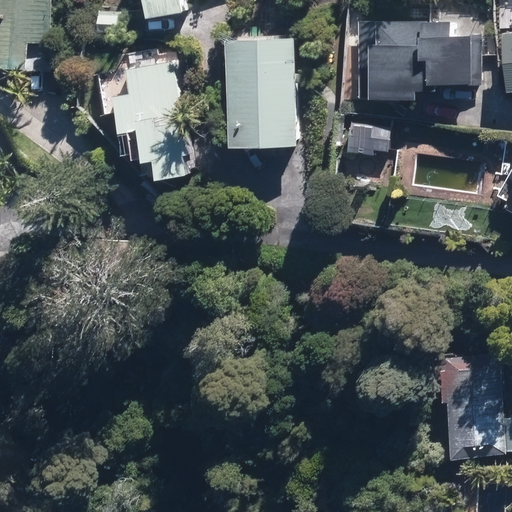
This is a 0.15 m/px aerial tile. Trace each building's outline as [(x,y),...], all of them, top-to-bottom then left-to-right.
[(57,0),(0,0),(0,67),(54,70),(57,0)] [(191,13),(188,0),(156,0),(159,18),(191,13)] [(361,20),(360,100),(425,102),(425,90),(445,90),(445,81),(484,81),(485,30),(458,29),(459,21),(361,20)] [(302,36),(234,36),(234,145),(303,145),(302,36)] [(140,158),(152,157),(154,177),(193,173),(180,55),(175,56),(174,48),(133,53),(134,67),(106,70),(110,103),(122,101),(126,132),(137,131),(140,158)] [(511,200),(511,202),(510,208),(511,208),(511,174),(502,195),(511,200)] [(511,417),(507,418),(504,353),(453,355),(458,455),(511,452),(511,417)] [(498,511),(499,488),(463,487),(462,511),(498,511)]
